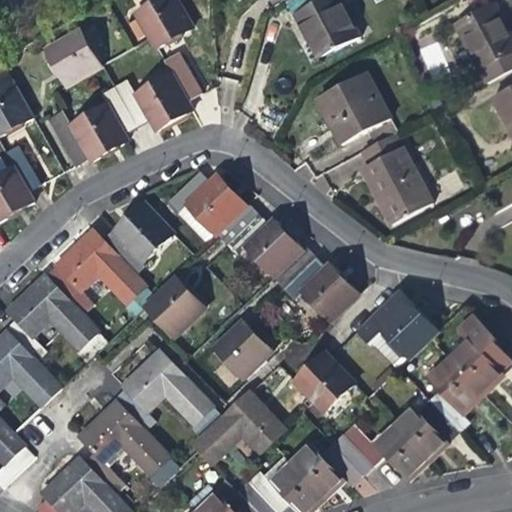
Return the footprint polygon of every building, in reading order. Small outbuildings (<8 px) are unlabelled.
[(154,0),(135,11),(156,48),(177,36),(192,27),(176,0),(154,0)] [(355,37),(335,0),(289,0),(284,3),(298,29),(300,28),(304,34),(316,57),(355,37)] [(486,85),(511,70),(511,39),(505,27),(494,5),(457,25),(486,85)] [(64,87),(103,65),(82,28),(44,50),(54,68),(62,83),(64,87)] [(437,42),(420,48),(427,69),(444,63),(437,42)] [(165,63),(170,72),(185,98),(198,91),(178,56),(165,63)] [(192,110),(185,98),(170,72),(136,92),(127,76),(113,84),(136,125),(150,117),(157,129),(173,120),(192,110)] [(368,132),(375,144),(395,133),(398,131),(366,72),(318,98),(334,128),(343,144),(368,132)] [(31,117),(10,81),(0,86),(0,134),(14,127),(31,117)] [(106,100),(68,121),(88,157),(90,159),(117,145),(127,139),(123,132),(136,125),(113,84),(101,91),(106,100)] [(511,133),(511,86),(493,97),(511,133)] [(76,164),(88,157),(68,121),(66,118),(61,109),(49,116),(76,164)] [(433,203),(395,133),(375,144),(362,151),(368,163),(362,167),(379,198),(381,197),(395,224),(433,203)] [(4,155),(11,168),(24,189),(36,183),(16,147),(4,155)] [(31,203),(24,189),(11,168),(0,173),(0,220),(14,213),(31,203)] [(166,204),(177,215),(184,207),(212,236),(216,236),(214,235),(244,206),(229,191),(215,177),(204,188),(194,178),(166,204)] [(217,238),(225,246),(259,214),(248,202),(244,206),(214,235),(216,236),(217,238)] [(122,225),(103,243),(133,275),(144,265),(142,263),(172,234),(144,205),(122,225)] [(207,248),(217,238),(216,236),(212,236),(184,207),(177,215),(207,248)] [(272,279),(273,278),(304,249),(291,235),(275,220),(270,225),(259,214),(225,246),(235,257),(244,249),(272,279)] [(133,318),(144,308),(155,297),(133,275),(103,243),(93,232),(74,250),(56,267),(66,278),(55,287),(82,316),(92,307),(78,291),(96,274),(125,305),(122,307),(133,318)] [(305,248),(304,249),(273,278),(283,288),(315,258),(305,248)] [(326,270),(315,258),(283,288),(294,300),(301,294),(330,324),(359,296),(338,274),(330,266),(326,270)] [(107,343),(82,316),(55,287),(45,277),(25,297),(8,312),(16,320),(5,331),(7,333),(35,363),(46,352),(31,337),(49,320),(78,351),(76,353),(86,363),(107,343)] [(173,280),(155,297),(144,308),(172,338),(202,311),(181,288),(173,280)] [(397,293),(352,336),(361,347),(364,345),(393,375),(436,334),(414,311),(397,293)] [(267,349),(242,323),(212,351),(241,382),(271,353),(267,349)] [(499,375),(507,367),(507,364),(491,347),(492,345),(470,324),(460,334),(468,344),(449,362),(480,396),(501,376),(499,375)] [(59,388),(35,363),(7,333),(0,339),(0,408),(4,405),(0,400),(0,387),(11,377),(39,407),(59,388)] [(125,392),(114,403),(142,432),(152,422),(144,412),(161,396),(191,427),(189,429),(199,440),(221,420),(157,352),(136,373),(122,387),(125,392)] [(353,387),(327,359),(324,355),(294,384),(322,415),(343,396),(353,387)] [(471,403),(480,396),(449,362),(427,382),(439,395),(428,405),(455,433),(466,423),(459,415),(471,403)] [(231,411),(221,420),(199,440),(192,447),(210,466),(241,437),(258,455),(284,431),(249,394),(231,411)] [(178,470),(142,432),(114,403),(97,419),(78,437),(93,453),(82,463),(111,494),(120,485),(101,463),(119,447),(148,477),(146,479),(156,490),(178,470)] [(414,412),(394,430),(424,462),(440,447),(455,433),(428,405),(417,415),(414,412)] [(33,458),(0,423),(0,459),(4,465),(0,468),(0,486),(1,487),(33,458)] [(354,427),(342,438),(371,469),(383,458),(403,481),(415,470),(424,462),(394,430),(374,449),(354,427)] [(342,438),(331,448),(358,477),(360,479),(371,469),(342,438)] [(355,479),(358,477),(331,448),(320,458),(310,448),(290,467),(320,499),(341,479),(348,487),(355,479)] [(127,511),(111,494),(82,463),(78,459),(55,480),(41,494),(48,502),(36,511),(70,511),(81,502),(90,511),(127,511)] [(305,511),(312,507),(320,499),(290,467),(270,485),(257,472),(246,482),(274,511),(285,501),(295,511),(305,511)] [(252,511),(273,511),(274,511),(246,482),(235,493),(252,511)] [(252,511),(235,493),(224,504),(206,485),(187,504),(194,511),(252,511)]
